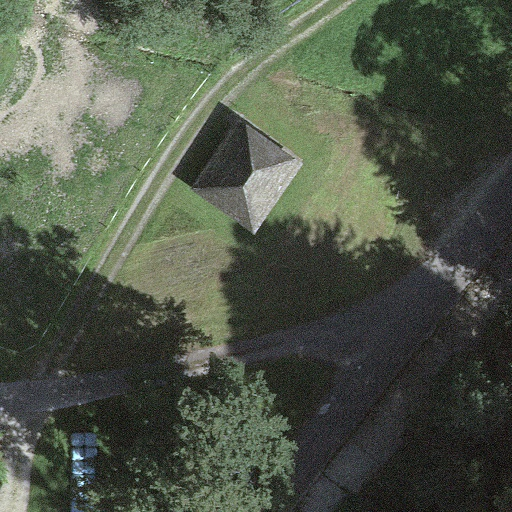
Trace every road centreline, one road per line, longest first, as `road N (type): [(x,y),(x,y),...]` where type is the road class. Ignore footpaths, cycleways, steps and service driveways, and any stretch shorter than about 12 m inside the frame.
road 1 (track): [(333,0),(252,61),(182,140),(36,393)]
road 2 (unclassified): [(511,184),(406,311),(263,511)]
